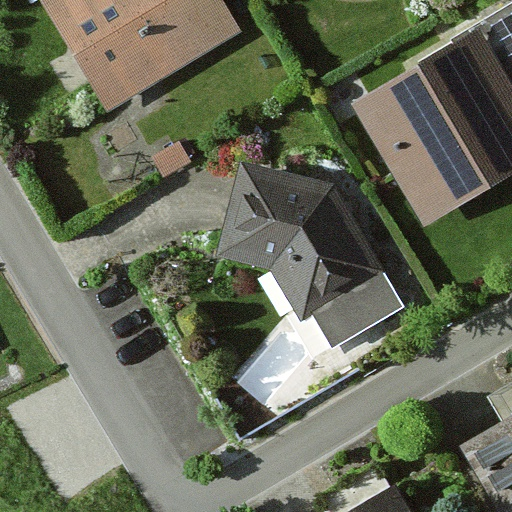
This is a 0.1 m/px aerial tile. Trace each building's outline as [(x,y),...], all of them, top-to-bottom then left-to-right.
[(243,30),(224,0),(52,0),(117,106),(243,30)] [(511,6),(356,97),(428,222),(511,173),(511,6)] [(387,271),(338,182),(250,156),(221,252),(277,268),(307,318),(387,271)] [(501,511),(511,511),(511,389),(491,401),(504,423),(464,446),(501,511)] [(419,511),(402,483),(353,511),(419,511)]
